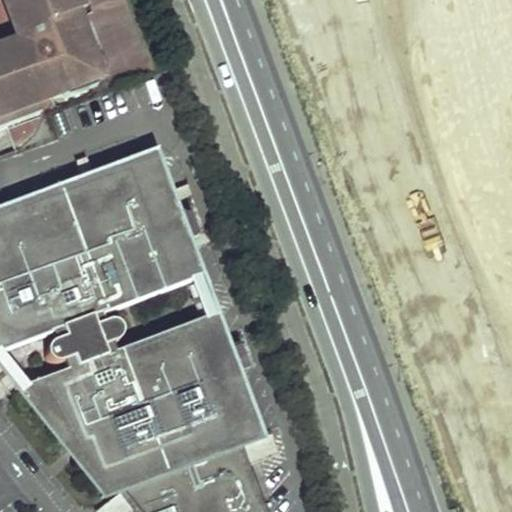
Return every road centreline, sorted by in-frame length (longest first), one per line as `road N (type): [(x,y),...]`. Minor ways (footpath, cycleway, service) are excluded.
road 1 (residential): [(0,173),(132,124),(165,126),(180,142),(279,412),(304,511)]
road 2 (secondary): [(425,511),(238,0)]
road 3 (secondary): [(205,0),(336,350),(372,511)]
